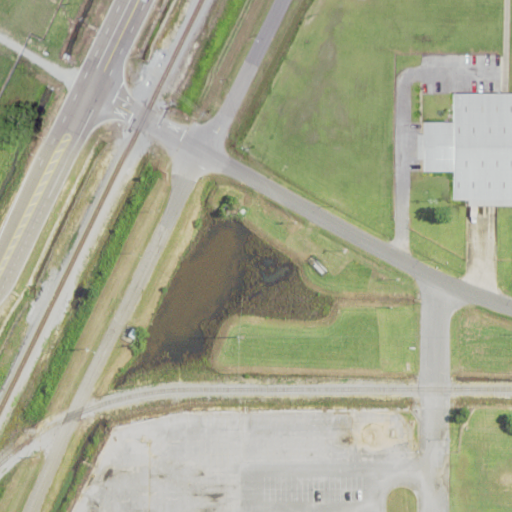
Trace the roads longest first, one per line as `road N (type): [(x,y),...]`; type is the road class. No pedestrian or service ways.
road 1 (residential): [(31,511),(202,153)]
road 2 (residential): [(511,305),(202,153)]
road 3 (primary): [(14,240),(88,86)]
road 4 (residential): [(278,0),(202,153)]
road 5 (residential): [(202,153),(88,86)]
